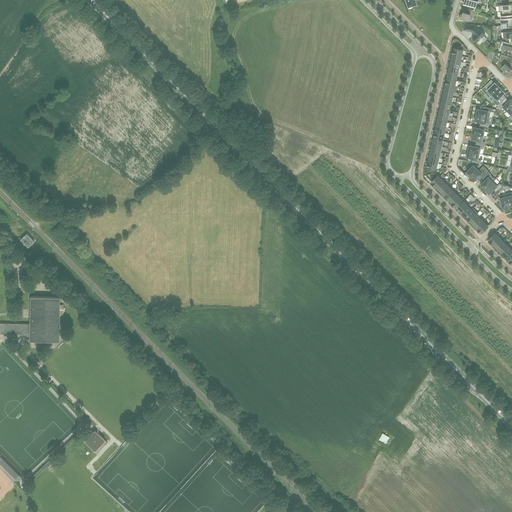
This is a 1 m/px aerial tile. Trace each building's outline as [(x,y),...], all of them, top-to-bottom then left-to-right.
[(508,3),(508,0),(504,1),(495,2),(495,6),(499,6),(499,10),(511,9),(511,3),(509,3),(508,3)] [(461,13),(459,18),(460,18),(459,19),(465,21),(465,20),(468,20),(469,18),(469,16),(473,17),(474,14),(477,15),(478,12),(467,9),(466,12),(463,11),(462,14),(461,13)] [(511,9),(499,10),(499,11),(500,10),(501,19),(511,18),(511,10),(511,9)] [(511,27),(511,19),(511,18),(501,19),(501,28),(511,27)] [(473,26),(474,25),(464,24),(463,30),(472,31),(475,34),(472,36),(477,42),(485,34),(480,29),(479,30),(475,26),(473,26)] [(511,28),(510,29),(510,31),(503,31),(503,38),(510,37),(510,43),(511,43),(511,28)] [(508,54),(511,54),(511,48),(511,46),(511,43),(501,41),(500,45),(503,46),(502,50),(509,52),(508,54)] [(501,54),(499,59),(503,64),(501,66),(504,69),(503,70),(507,74),(510,71),(509,70),(511,68),(510,67),(511,62),(508,61),(509,56),(501,54)] [(491,95),(500,87),(499,87),(499,86),(499,85),(496,82),(496,83),(495,82),(494,82),(491,86),(490,85),(489,85),(487,84),(482,89),(486,93),(487,92),(491,95)] [(500,87),(491,95),(495,99),(493,101),(498,105),(503,100),(499,97),(504,92),(505,92),(504,92),(504,91),(504,90),(502,88),(502,89),(500,87)] [(506,111),(511,105),(511,99),(510,99),(505,104),(503,101),(498,106),(500,109),(502,107),(506,111)] [(477,109),(475,114),(476,114),(489,117),(490,111),(492,112),(493,108),(485,107),(485,110),(477,108),(477,109)] [(489,120),(489,117),(476,114),(475,114),(474,119),(475,120),(482,122),(481,125),(486,126),(489,126),(490,120),(489,120)] [(484,135),(486,126),(481,125),(481,128),(473,127),(472,127),(471,132),(472,132),(472,133),(484,135)] [(483,141),(484,135),(472,133),(471,138),(472,138),(471,139),(478,140),(477,143),(484,145),(485,142),(483,141)] [(434,138),(432,144),(442,146),(443,141),(442,140),(434,138)] [(484,148),(484,145),(477,143),(477,146),(469,145),(469,146),(468,145),(467,151),(468,151),(480,153),(481,147),(484,148)] [(478,159),(480,153),(468,151),(467,151),(466,156),(467,156),(467,157),(474,159),(473,162),(480,163),(481,160),(478,159)] [(470,175),(472,177),(473,175),(476,178),(480,174),(482,177),(488,171),(483,166),(479,170),(473,165),(471,167),(470,166),(467,168),(469,169),(467,171),(470,175)] [(485,189),(493,180),(492,181),(488,177),(491,174),(488,172),(483,177),(486,179),(480,184),(481,185),(480,185),(484,189),(485,189)] [(435,185),(442,178),(438,174),(438,175),(431,181),(435,185)] [(439,190),(447,182),(442,178),(435,185),(439,190)] [(493,194),(498,189),(502,185),(500,183),(498,184),(493,180),(485,189),(484,189),(488,193),(489,192),(489,193),(495,188),(497,190),(493,194)] [(443,194),(450,186),(450,187),(446,183),(447,183),(447,182),(439,190),(443,194)] [(447,198),(455,191),(450,186),(443,194),(447,198)] [(447,198),(451,202),(458,195),(454,191),(447,198)] [(509,206),(505,194),(506,196),(500,198),(502,203),(503,208),(504,208),(504,209),(509,207),(508,207),(509,206)] [(463,199),(459,195),(451,202),(456,206),(462,200),(463,199)] [(461,212),(468,204),(464,200),(463,201),(457,207),(461,212)] [(465,216),(472,208),(468,204),(461,212),(465,216)] [(469,220),(476,213),(472,209),(473,209),(472,208),(465,216),(469,220)] [(103,225),(113,218),(109,212),(99,219),(103,225)] [(469,220),(473,224),(480,217),(476,213),(469,220)] [(477,228),(484,221),(480,216),(473,224),(477,228)] [(104,229),(113,238),(125,226),(117,217),(104,229)] [(489,225),(484,221),(477,228),(481,232),(488,226),(489,225)] [(26,233),(20,239),(28,247),(34,241),(26,233)] [(493,243),(499,237),(495,233),(489,239),(493,243)] [(493,243),(497,247),(503,241),(499,237),(493,243)] [(497,247),(501,251),(507,245),(503,241),(497,247)] [(505,255),(511,248),(508,244),(501,251),(505,255)] [(69,294),(68,295),(65,298),(72,305),(73,305),(76,301),(69,294)] [(60,296),(30,296),(30,323),(0,322),(0,333),(24,334),(24,336),(25,338),(29,338),(29,340),(35,340),(35,345),(48,345),(48,341),(59,341),(60,296)] [(85,440),(97,453),(107,443),(97,432),(94,435),(92,433),(85,440)] [(0,456),(0,464),(16,481),(20,478),(0,456)]
